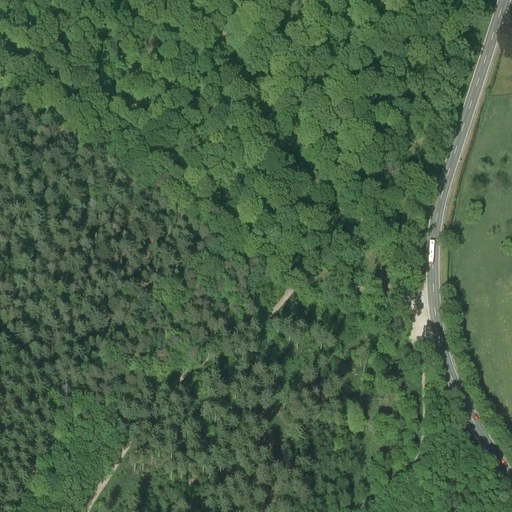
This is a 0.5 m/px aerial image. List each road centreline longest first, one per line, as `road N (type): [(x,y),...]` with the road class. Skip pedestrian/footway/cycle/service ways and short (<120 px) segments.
road 1 (secondary): [(511,478),(442,357),(429,294),(436,217),(505,0)]
road 2 (track): [(86,511),(160,397),(274,312),(299,281),(429,294)]
road 3 (track): [(299,281),(256,268),(0,90)]
road 4 (track): [(351,511),(418,458),(422,376),(442,357)]
